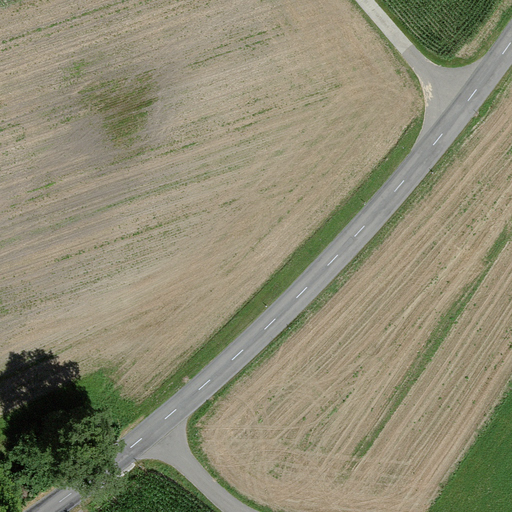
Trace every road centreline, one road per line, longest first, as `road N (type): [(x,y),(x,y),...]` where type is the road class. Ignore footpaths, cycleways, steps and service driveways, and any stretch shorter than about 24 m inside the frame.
road 1 (tertiary): [(511,41),(404,182),(284,310),(50,511)]
road 2 (track): [(154,429),(241,511)]
